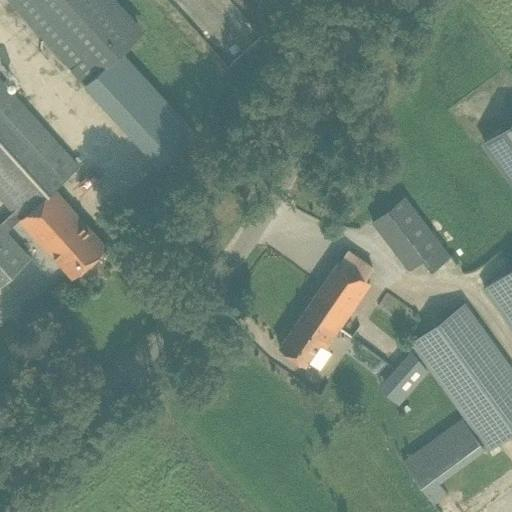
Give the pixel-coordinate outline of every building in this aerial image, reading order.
[(140,33),(109,0),(8,0),(159,165),(195,133),(120,51),(140,33)] [(0,197),(12,211),(19,219),(72,277),(106,246),(54,188),(78,166),(64,151),(0,79),(0,197)] [(511,118),(483,140),(511,180),(511,118)] [(371,220),(383,236),(409,269),(419,262),(427,273),(450,256),(403,196),(371,220)] [(0,284),(28,259),(4,233),(19,219),(12,211),(0,222),(0,284)] [(365,279),(373,268),(347,251),(340,262),(338,261),(278,347),(304,365),(319,344),(324,347),(369,282),(365,279)] [(511,266),(482,288),(511,329),(511,266)] [(410,342),(488,449),(511,431),(511,368),(464,303),(410,342)]
